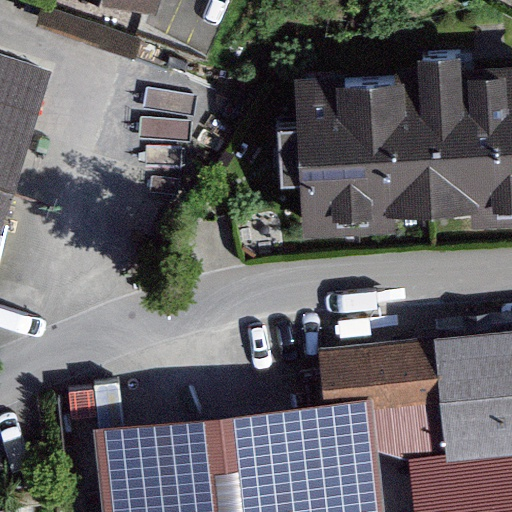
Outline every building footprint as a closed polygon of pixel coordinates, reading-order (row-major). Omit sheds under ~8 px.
[(511,55),(295,66),(302,226),(433,219),(511,214),(511,55)] [(0,205),(39,84),(0,71),(0,205)] [(511,321),(468,326),(474,399),(476,447),(511,442),(511,321)] [(468,326),(343,337),(345,393),(381,389),(383,405),(474,399),(468,326)] [(345,393),(103,420),(113,511),(394,511),(383,405),(381,389),(345,393)] [(511,511),(511,480),(416,493),(418,511),(511,511)] [(33,511),(31,489),(0,492),(0,511),(33,511)]
